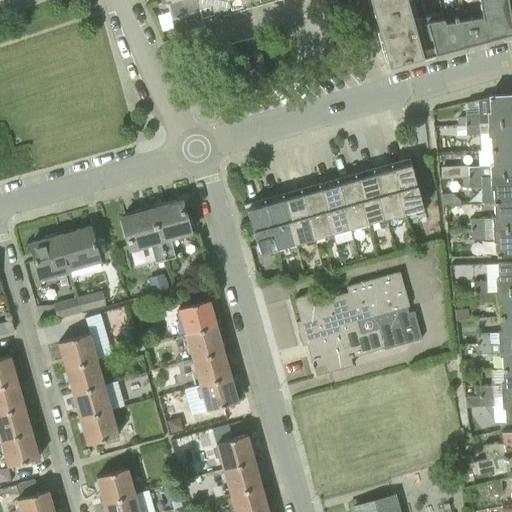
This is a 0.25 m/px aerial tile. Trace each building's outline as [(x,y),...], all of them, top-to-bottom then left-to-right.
[(199,11),(196,0),(164,0),(165,2),(167,1),(172,19),(199,11)] [(228,0),(196,0),(199,11),(200,13),(230,5),(228,0)] [(370,0),(389,65),(435,52),(423,6),(421,0),(370,0)] [(421,0),(423,6),(435,52),(511,31),(506,0),(421,0)] [(234,84),(266,76),(256,38),(224,46),(234,84)] [(478,99),(477,99),(478,113),(479,123),(479,124),(485,124),(511,122),(511,94),(489,95),(489,96),(478,99)] [(465,124),(479,123),(478,113),(476,113),(464,114),(465,124)] [(491,149),(511,148),(511,122),(485,124),(486,136),(490,136),(491,149)] [(479,123),(465,125),(466,134),(478,133),(480,133),(479,124),(479,123)] [(466,134),(465,124),(456,125),(456,135),(466,134)] [(488,176),(511,174),(511,148),(491,149),(491,164),(488,164),(488,176)] [(390,164),(392,169),(404,214),(423,209),(411,163),(403,165),(402,161),(390,164)] [(468,176),(468,166),(468,164),(440,165),(441,177),(468,176)] [(468,176),(468,177),(481,176),(481,165),(468,166),(468,176)] [(404,214),(392,169),(386,170),(384,166),(372,169),(373,174),(385,219),(404,214)] [(385,219),(373,174),(367,175),(365,171),(354,174),(355,179),(367,224),(385,219)] [(482,186),(482,203),(494,202),(511,201),(511,174),(488,176),(481,176),(482,186)] [(367,224),(355,179),(349,180),(348,176),(336,179),(337,184),(350,229),(367,224)] [(482,186),(481,176),(468,177),(469,186),(482,186)] [(350,229),(337,184),(331,185),(330,180),(318,184),(319,189),(332,234),(350,229)] [(332,234),(319,189),(313,190),(312,186),(300,189),(301,194),(313,239),(332,234)] [(313,239),(301,194),(295,195),(293,191),(281,194),(283,198),(295,244),(313,239)] [(295,244),(283,198),(276,200),(275,195),(263,199),(265,203),(277,249),(295,244)] [(277,249),(265,203),(258,205),(257,200),(245,204),(259,254),(277,249)] [(150,209),(165,259),(175,256),(170,237),(189,232),(188,229),(189,229),(186,215),(185,215),(181,201),(150,209)] [(491,228),(511,227),(511,201),(494,202),(494,217),(491,223),(491,228)] [(165,259),(150,209),(122,217),(123,218),(121,219),(125,234),(127,233),(131,248),(149,243),(155,261),(165,259)] [(471,229),(484,228),(484,218),(470,219),(471,229)] [(59,235),(68,268),(100,259),(90,226),(75,230),(74,228),(63,231),(64,233),(59,235)] [(511,227),(491,228),(492,241),(496,243),(496,256),(511,255),(511,227)] [(485,238),(484,228),(471,229),(471,239),(485,238)] [(68,268),(59,235),(57,236),(56,233),(45,236),(46,239),(30,243),(39,277),(68,268)] [(495,291),(511,289),(511,262),(497,264),(498,279),(494,279),(495,291)] [(312,294),(294,299),(300,321),(295,322),(302,346),(311,343),(315,358),(323,356),(327,372),(352,365),(350,357),(422,338),(415,311),(409,312),(408,308),(410,307),(400,272),(346,286),(348,292),(314,302),(312,294)] [(148,278),(151,290),(152,293),(167,288),(166,286),(162,273),(148,278)] [(474,292),(487,291),(486,280),(474,281),(474,292)] [(500,317),(511,316),(511,289),(495,291),(487,291),(474,292),(475,301),(496,300),(496,303),(499,303),(500,317)] [(102,291),(78,298),(81,311),(106,304),(102,291)] [(81,311),(78,298),(53,305),(57,318),(81,311)] [(178,309),(185,335),(217,326),(209,300),(178,309)] [(455,318),(456,318),(468,318),(468,308),(455,309),(455,318)] [(497,331),(489,332),(489,343),(511,342),(511,316),(500,317),(500,331),(497,332),(497,331)] [(217,326),(185,335),(192,360),(223,351),(217,326)] [(477,344),(489,343),(489,332),(476,332),(477,344)] [(57,343),(65,369),(96,360),(88,334),(57,343)] [(502,369),(511,368),(511,342),(489,343),(477,344),(477,353),(498,352),(498,355),(502,354),(502,369)] [(223,351),(192,360),(199,385),(230,376),(223,351)] [(0,386),(17,381),(9,355),(0,358),(0,386)] [(96,360),(65,369),(72,394),(103,385),(96,360)] [(511,368),(502,369),(503,382),(500,382),(501,396),(511,395),(511,368)] [(230,376),(199,385),(206,410),(237,402),(230,376)] [(0,413),(24,406),(17,381),(0,386),(0,413)] [(103,385),(72,394),(79,419),(110,410),(103,385)] [(479,386),(479,395),(493,394),(493,385),(479,386)] [(493,394),(479,395),(480,406),(494,405),(493,394)] [(501,431),(511,428),(511,395),(501,396),(501,406),(502,423),(500,423),(501,431)] [(0,440),(31,431),(24,406),(0,413),(0,440)] [(110,410),(79,419),(86,444),(117,435),(110,410)] [(179,417),(165,421),(169,434),(182,430),(179,417)] [(228,424),(211,429),(215,443),(223,469),(254,461),(246,435),(232,439),(228,424)] [(485,459),(511,452),(511,428),(501,431),(502,434),(503,442),(497,443),(497,441),(492,442),(492,444),(482,446),(485,459)] [(39,458),(31,431),(0,440),(0,441),(7,467),(39,458)] [(511,477),(511,476),(511,452),(485,459),(474,462),(476,474),(501,468),(504,463),(509,463),(511,477)] [(254,461),(223,469),(229,494),(260,485),(254,461)] [(453,461),(433,467),(439,490),(460,485),(453,461)] [(96,477),(103,503),(134,494),(127,468),(96,477)] [(502,493),(501,479),(490,481),(491,494),(502,493)] [(260,485),(229,494),(234,511),(259,511),(267,510),(260,485)] [(20,511),(53,511),(47,489),(16,498),(20,511)] [(139,511),(134,494),(103,503),(105,511),(139,511)] [(396,511),(392,494),(354,505),(355,511),(396,511)] [(180,497),(172,500),(174,508),(182,505),(180,497)]
